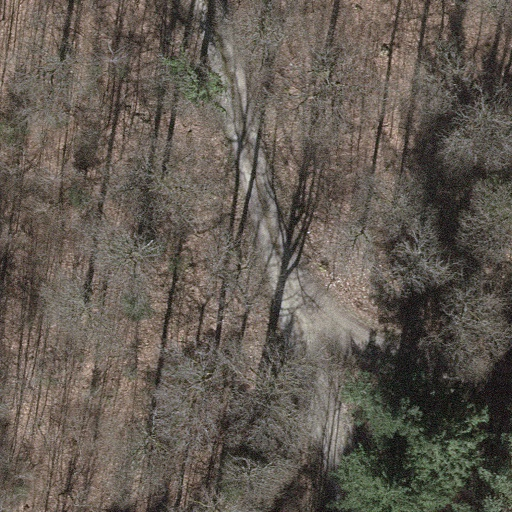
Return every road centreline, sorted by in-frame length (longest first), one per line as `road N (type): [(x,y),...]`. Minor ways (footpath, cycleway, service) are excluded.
road 1 (track): [(219,0),(324,351),(363,511)]
road 2 (track): [(324,351),(511,383)]
road 3 (track): [(432,511),(497,386)]
